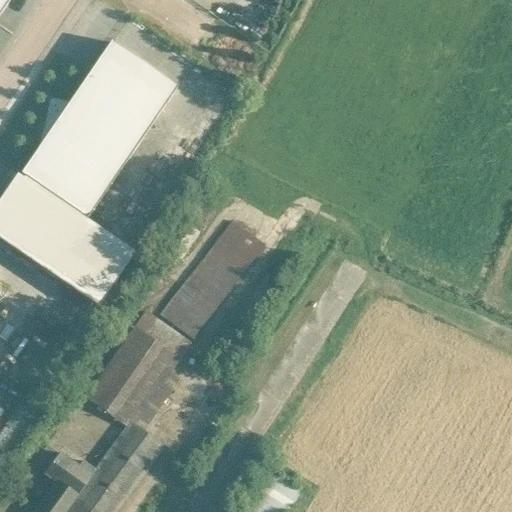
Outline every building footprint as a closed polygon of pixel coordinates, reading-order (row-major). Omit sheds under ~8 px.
[(0,0),(0,15),(10,0),(0,0)] [(24,178),(87,221),(178,89),(111,43),(70,103),(51,98),(40,148),(21,175),(24,178)] [(87,221),(24,178),(23,179),(17,175),(0,200),(0,241),(98,309),(136,254),(87,221)] [(170,276),(218,205),(197,191),(149,262),(170,276)] [(196,335),(264,246),(233,221),(163,311),(196,335)] [(191,345),(186,341),(147,313),(86,398),(125,426),(92,472),(62,450),(45,474),(57,483),(35,511),(117,511),(164,447),(142,431),(179,380),(170,373),(191,345)] [(13,397),(0,412),(0,436),(6,441),(30,413),(13,397)] [(228,511),(275,511),(290,488),(255,467),(228,511)]
